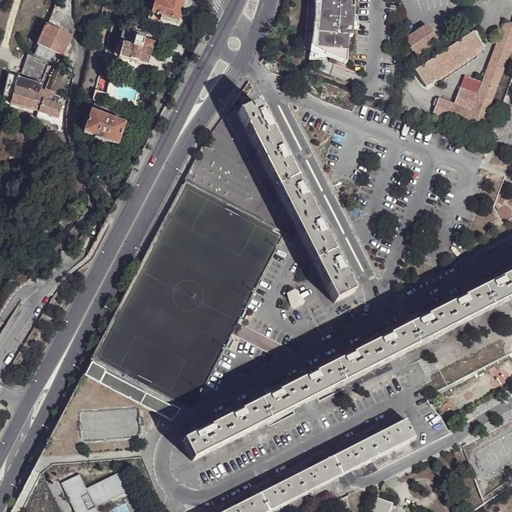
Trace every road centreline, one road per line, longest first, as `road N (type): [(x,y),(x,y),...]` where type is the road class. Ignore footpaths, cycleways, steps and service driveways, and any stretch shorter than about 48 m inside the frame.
road 1 (residential): [(384,322),(180,426),(166,437),(160,466),(179,496),(216,497),(410,400)]
road 2 (tertiary): [(12,469),(141,224),(244,63)]
road 3 (tertiary): [(214,46),(27,404)]
road 4 (residential): [(384,322),(248,57)]
road 5 (residential): [(511,405),(365,483),(347,473)]
road 6 (residential): [(511,258),(384,322)]
road 7 (unclassified): [(86,251),(35,297),(0,356)]
